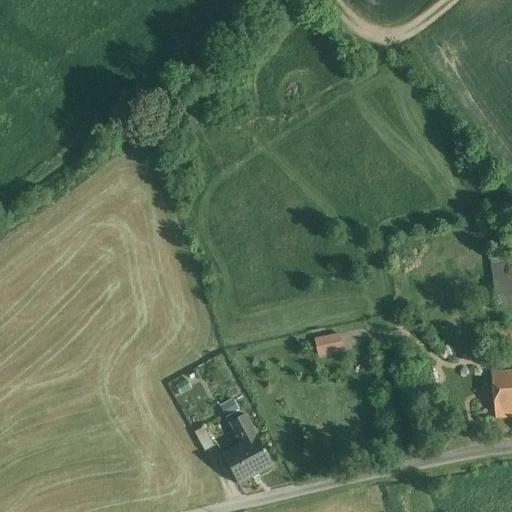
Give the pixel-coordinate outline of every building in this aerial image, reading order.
[(511,258),(489,261),(495,307),(511,304),(511,258)] [(345,353),(340,333),(314,340),(319,360),(345,353)] [(511,372),(493,374),(497,417),(511,416),(511,372)] [(225,416),(238,410),(233,400),(220,406),(225,416)] [(441,408),(419,410),(420,421),(442,419),(441,408)] [(243,443),(222,455),(238,485),(273,466),(257,436),(256,436),(245,415),(229,423),(235,434),(238,433),(243,443)] [(215,446),(204,427),(194,432),(204,452),(215,446)]
